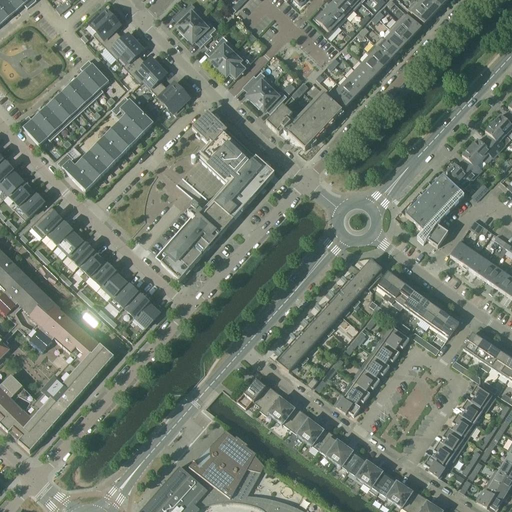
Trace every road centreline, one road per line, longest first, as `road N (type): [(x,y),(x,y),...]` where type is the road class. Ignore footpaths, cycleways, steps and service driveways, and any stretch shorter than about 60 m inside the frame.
road 1 (residential): [(306,182),(475,0)]
road 2 (residential): [(187,309),(32,482)]
road 3 (tertiary): [(242,350),(103,511)]
road 4 (residential): [(306,182),(187,309)]
road 5 (residential): [(212,96),(88,214)]
road 6 (residential): [(62,29),(88,58),(7,133)]
road 7 (tertiary): [(413,161),(511,55)]
road 8 (residential): [(355,438),(242,350)]
road 9 (residential): [(187,309),(88,214)]
road 10 (residential): [(426,277),(485,203),(511,224)]
road 11 (residential): [(403,471),(458,391),(441,367)]
road 12 (residential): [(441,367),(409,363),(355,438)]
